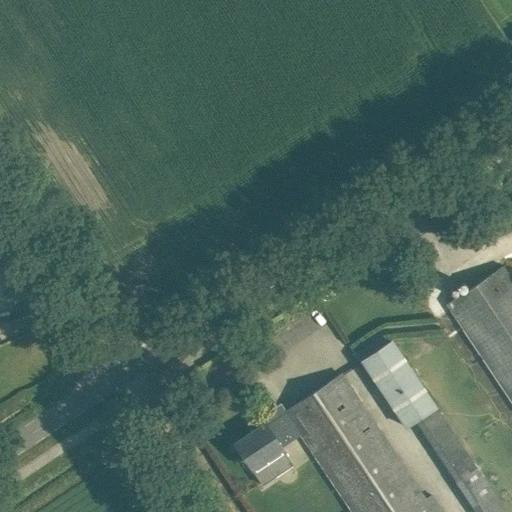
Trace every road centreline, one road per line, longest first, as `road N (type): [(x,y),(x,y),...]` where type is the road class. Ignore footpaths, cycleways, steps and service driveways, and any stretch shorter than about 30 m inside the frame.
road 1 (tertiary): [(120,373),(511,116)]
road 2 (tertiary): [(120,373),(0,190)]
road 3 (tertiary): [(0,453),(120,373)]
road 4 (track): [(133,397),(207,511)]
